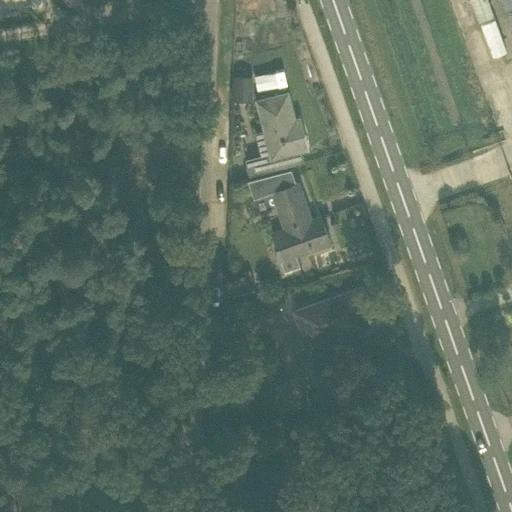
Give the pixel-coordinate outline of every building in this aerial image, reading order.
[(275,28),(244,36),(248,52),(263,48),(272,79),(288,74),(275,28)] [(234,77),(234,100),(251,100),(252,77),(234,76),(234,77)] [(296,116),(288,90),(255,99),(263,129),(255,131),(261,154),(245,158),(250,174),(305,160),(302,150),(309,148),(300,115),(296,116)] [(309,215),(297,181),(273,190),(286,228),(285,228),(294,253),(330,241),(320,212),(309,215)] [(369,328),(355,288),(336,295),(314,303),(295,309),(307,342),(349,327),(352,334),(369,328)] [(275,413),(294,406),(311,401),(301,373),(287,378),(293,394),(271,401),(275,413)]
